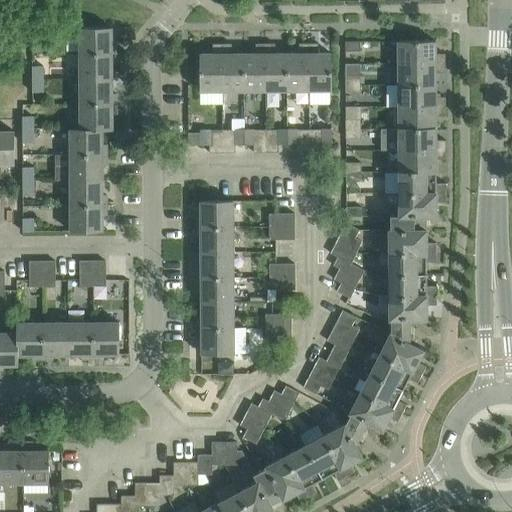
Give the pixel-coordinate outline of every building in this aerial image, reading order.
[(80,53),(116,53),(116,43),(112,43),(112,27),(80,27),(80,53)] [(21,41),(32,41),(32,28),(21,28),(21,41)] [(32,28),(32,41),(43,41),(43,28),(32,28)] [(345,41),(345,51),(361,51),(360,41),(345,41)] [(398,64),(445,63),(445,54),(435,54),(435,41),(398,41),(398,64)] [(244,90),(266,90),(265,43),(256,43),(256,53),(244,53),(244,90)] [(287,90),(287,53),(275,53),(275,43),(265,43),(266,90),(287,90)] [(287,90),(309,90),(309,43),(299,43),(299,53),(287,53),(287,90)] [(331,90),(331,73),(331,53),(318,53),(318,43),(309,43),(309,90),(331,90)] [(200,91),(222,91),(222,44),(213,44),(213,54),(200,54),(200,91)] [(244,90),(244,53),(232,53),(232,44),(222,44),(222,91),(244,90)] [(80,79),(112,78),(112,63),(116,63),(116,53),(80,53),(80,79)] [(399,85),(436,85),(435,73),(445,73),(445,63),(398,64),(399,85)] [(32,79),(43,79),(43,65),(32,66),(32,79)] [(346,85),(361,85),(361,76),(345,76),(346,85)] [(80,104),(116,103),(116,93),(112,93),(112,78),(80,79),(80,104)] [(32,92),(43,92),(43,79),(32,79),(32,92)] [(346,85),(346,95),(361,95),(361,85),(346,85)] [(399,107),(446,106),(446,97),(436,97),(436,85),(399,85),(399,107)] [(103,129),(103,130),(113,130),(112,114),(116,114),(116,103),(80,104),(80,128),(80,129),(103,129)] [(399,128),(436,128),(436,116),(446,116),(446,106),(399,107),(399,128)] [(22,128),(33,128),(33,116),(22,116),(22,128)] [(346,129),(361,129),(361,119),(346,119),(346,129)] [(22,142),(33,142),(33,128),(22,128),(22,142)] [(102,144),(103,130),(103,129),(80,129),(80,128),(70,128),(70,155),(106,154),(106,144),(102,144)] [(399,128),(381,129),(381,150),(399,150),(446,150),(446,140),(436,140),(436,128),(399,128)] [(200,131),(188,131),(188,144),(200,145),(210,144),(209,152),(222,152),(222,129),(200,129),(200,131)] [(235,144),(244,144),(244,129),(222,129),(222,152),(235,152),(235,144)] [(254,152),(266,152),(266,129),(244,129),(244,144),(254,144),(254,152)] [(278,144),(287,144),(287,129),(266,129),(266,152),(278,152),(278,144)] [(297,152),(310,152),(310,129),(287,129),(287,144),(297,144),(297,152)] [(322,144),(327,144),(332,144),(332,129),(310,129),(310,152),(322,152),(322,144)] [(346,129),(346,138),(361,138),(361,129),(346,129)] [(15,163),(14,131),(0,131),(0,175),(1,176),(2,163),(15,163)] [(399,171),(436,171),(436,159),(446,159),(446,150),(399,150),(399,171)] [(70,180),(103,179),(103,164),(106,164),(106,154),(70,155),(70,180)] [(346,172),(361,172),(361,162),(346,162),(346,172)] [(23,180),(34,180),(34,167),(23,167),(23,180)] [(399,193),(446,193),(446,183),(436,183),(436,171),(399,171),(399,193)] [(346,172),(346,181),(361,181),(361,172),(346,172)] [(70,205),(107,205),(107,195),(103,195),(103,179),(70,180),(70,205)] [(23,180),(23,192),(34,192),(34,180),(23,180)] [(425,214),(425,216),(437,216),(436,202),(446,202),(446,193),(399,193),(399,215),(425,214)] [(197,227),(233,226),(233,200),(201,201),(201,217),(197,217),(197,227)] [(70,205),(71,230),(71,231),(103,231),(103,215),(107,215),(107,205),(70,205)] [(346,207),(346,216),(362,216),(361,206),(346,207)] [(269,226),(295,226),(295,213),(269,213),(269,226)] [(425,222),(425,216),(425,214),(399,215),(390,215),(390,229),(389,229),(390,252),(437,252),(437,243),(427,243),(426,229),(425,229),(425,222)] [(34,231),(34,230),(34,218),(23,218),(23,231),(34,231)] [(336,242),(357,252),(362,242),(355,238),(359,230),(346,222),(342,231),(336,242)] [(201,252),(233,252),(233,226),(197,227),(197,237),(201,237),(201,252)] [(295,226),(269,226),(270,239),(276,239),(295,239),(295,226)] [(351,263),(357,252),(336,242),(331,253),(338,257),(351,263)] [(197,277),(233,277),(233,252),(201,252),(201,267),(197,267),(197,277)] [(390,274),(427,274),(427,262),(437,262),(437,252),(390,252),(390,274)] [(338,257),(334,265),(340,268),(334,279),(341,282),(355,289),(365,270),(351,263),(338,257)] [(80,286),(93,286),(93,260),(80,260),(80,286)] [(106,286),(106,283),(106,260),(93,260),(93,286),(106,286)] [(30,286),(42,286),(42,261),(30,261),(30,286)] [(56,286),(56,280),(55,261),(42,261),(42,286),(56,286)] [(270,277),(295,276),(295,263),(270,264),(270,277)] [(390,296),(437,295),(437,286),(427,286),(427,274),(390,274),(390,296)] [(270,289),(295,289),(295,276),(270,277),(270,289)] [(201,302),(234,302),(233,277),(197,277),(197,287),(201,287),(201,302)] [(355,289),(341,282),(337,291),(350,298),(355,289)] [(410,343),(409,318),(427,318),(427,305),(437,305),(437,295),(390,296),(390,318),(391,318),(391,333),(410,343)] [(198,327),(234,327),(234,302),(201,302),(201,317),(197,317),(198,327)] [(352,325),(356,317),(343,310),(333,329),(354,340),(359,329),(352,325)] [(266,327),(291,327),(291,314),(266,314),(266,327)] [(33,359),(43,358),(43,322),(17,322),(17,332),(17,331),(17,355),(18,355),(33,355),(33,359)] [(53,355),(68,354),(68,322),(43,322),(43,358),(53,358),(53,355)] [(83,358),(93,358),(93,322),(68,322),(68,354),(83,354),(83,358)] [(93,322),(93,358),(103,358),(103,354),(119,354),(119,322),(93,322)] [(234,327),(198,327),(198,337),(202,337),(202,353),(234,353),(234,327)] [(266,340),(291,340),(291,327),(266,327),(266,340)] [(348,350),(354,340),(333,329),(327,340),(335,344),(331,353),(344,360),(349,351),(348,350)] [(18,365),(18,355),(17,355),(17,331),(17,332),(0,331),(0,368),(2,369),(2,365),(18,365)] [(410,343),(391,333),(390,333),(380,353),(422,375),(426,366),(417,362),(424,350),(410,343)] [(340,368),(344,360),(331,353),(327,361),(319,357),(313,368),(334,378),(339,367),(340,368)] [(418,383),(422,375),(380,353),(370,373),(403,390),(409,379),(418,383)] [(328,389),(334,378),(313,368),(303,387),(317,394),(321,385),(328,389)] [(398,400),(403,390),(370,373),(361,392),(402,413),(407,405),(398,400)] [(296,402),(300,393),(287,386),(282,394),(294,401),(296,402)] [(282,394),(275,390),(269,401),(263,398),(259,407),(272,414),(285,421),(290,412),(289,412),(294,401),(282,394)] [(398,422),(402,413),(361,392),(350,412),(351,412),(348,418),(363,431),(368,421),(383,429),(389,417),(398,422)] [(259,407),(258,406),(252,403),(240,425),(247,429),(261,435),(272,414),(259,407)] [(363,431),(348,418),(345,424),(345,423),(324,435),(346,476),(355,472),(350,463),(362,457),(356,444),(363,431)] [(256,444),(261,435),(247,429),(243,437),(256,444)] [(338,481),(346,476),(324,435),(305,445),(323,478),(333,472),(338,481)] [(225,465),(224,442),(212,442),(212,454),(198,454),(198,462),(198,465),(213,465),(225,465)] [(237,451),(237,442),(224,442),(225,465),(237,465),(250,465),(242,451),(237,451)] [(0,482),(23,483),(23,443),(12,443),(12,451),(0,450),(0,482)] [(23,483),(29,483),(49,483),(49,461),(49,452),(49,450),(34,450),(34,443),(23,443),(23,483)] [(312,483),(323,478),(305,445),(286,455),(308,497),(317,492),(312,483)] [(59,452),(49,452),(49,461),(59,460),(59,452)] [(300,501),(308,497),(286,455),(266,466),(267,467),(254,474),(258,482),(259,481),(271,504),(283,498),(283,499),(295,492),(300,501)] [(174,485),(186,485),(186,462),(174,462),(174,475),(160,475),(160,482),(160,485),(174,485)] [(186,462),(186,485),(198,485),(198,475),(213,475),(213,465),(198,465),(198,462),(186,462)] [(275,511),(271,504),(259,481),(258,482),(239,492),(249,511),(275,511)] [(136,505),(148,505),(148,482),(133,482),(134,495),(121,495),(121,504),(121,505),(136,505)] [(160,485),(160,495),(174,495),(174,485),(160,485)] [(249,511),(239,492),(220,502),(224,511),(249,511)] [(224,511),(220,502),(200,511),(224,511)]
